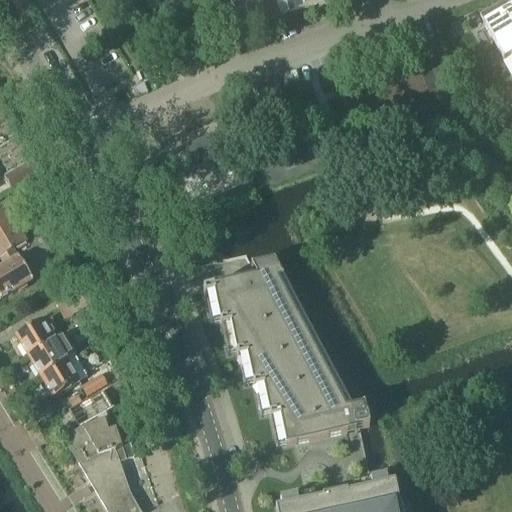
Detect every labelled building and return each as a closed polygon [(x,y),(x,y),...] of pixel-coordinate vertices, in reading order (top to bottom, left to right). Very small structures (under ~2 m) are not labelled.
[(263,0),(243,0),(242,1),(247,8),(264,2),(263,0)] [(286,0),(292,15),(332,1),(332,0),(286,0)] [(511,0),(505,0),(506,2),(480,17),(486,26),(483,27),(493,45),(511,33),(511,0)] [(264,2),(247,8),(260,26),(268,23),(270,22),(264,2)] [(511,33),(493,45),(504,63),(511,57),(511,33)] [(147,96),(143,86),(131,91),(133,95),(135,101),(145,96),(147,96)] [(497,123),(486,129),(491,137),(501,131),(497,123)] [(180,180),(191,175),(227,159),(217,136),(170,157),(180,180)] [(33,163),(4,180),(11,192),(40,175),(33,163)] [(15,261),(10,253),(23,245),(2,211),(0,212),(0,264),(2,268),(0,269),(0,301),(30,283),(16,260),(15,261)] [(245,259),(181,272),(192,296),(192,297),(202,294),(203,299),(213,297),(220,330),(229,328),(236,361),(246,359),(253,391),(262,389),(269,422),(278,420),(285,449),(295,498),(279,501),(281,509),(274,511),(394,511),(399,511),(399,509),(394,485),(387,487),(385,478),(369,482),(358,431),(368,429),(366,419),(363,408),(341,414),(339,401),(329,403),(322,370),(313,372),(306,339),(296,341),(289,308),(280,310),(275,286),(282,282),(273,265),(251,270),(245,259)] [(69,290),(81,283),(74,271),(67,275),(65,283),(69,290)] [(77,286),(51,301),(64,323),(90,308),(77,286)] [(41,323),(15,338),(27,358),(53,343),(46,332),(52,329),(46,319),(41,323)] [(84,326),(71,334),(73,338),(87,330),(84,326)] [(53,343),(27,358),(40,380),(66,364),(74,359),(61,338),(53,343)] [(66,364),(40,380),(52,400),(78,384),(86,380),(74,359),(66,364)] [(84,399),(104,387),(99,378),(79,390),(84,399)] [(77,427),(110,408),(101,393),(68,411),(77,427)] [(78,433),(63,441),(104,511),(128,498),(116,465),(124,462),(113,433),(106,435),(102,424),(78,433)]
